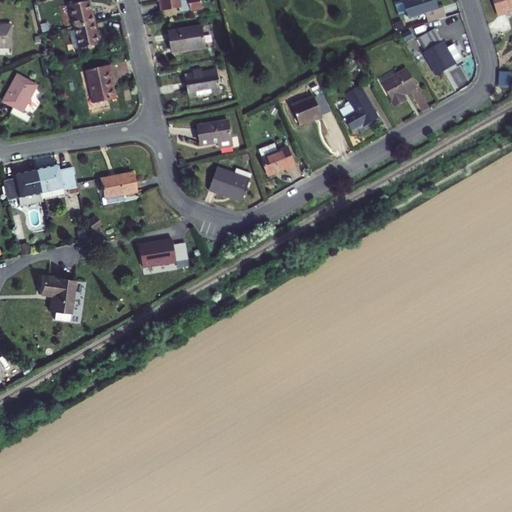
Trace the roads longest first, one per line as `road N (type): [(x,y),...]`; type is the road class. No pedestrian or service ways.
road 1 (residential): [(157,127),(178,197),(216,218),(248,222),(480,90),(486,58),(468,0)]
road 2 (residential): [(0,154),(157,127)]
road 3 (residential): [(157,127),(127,0)]
